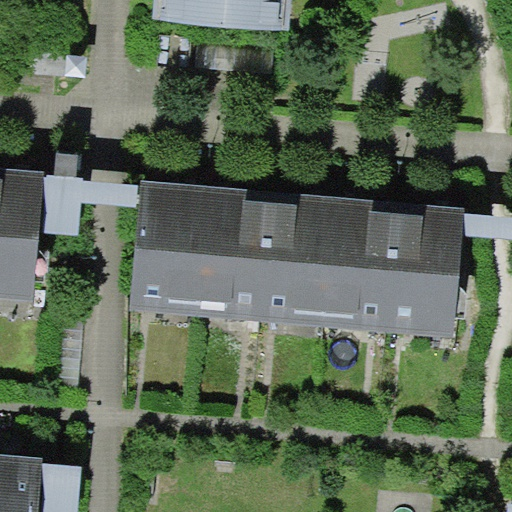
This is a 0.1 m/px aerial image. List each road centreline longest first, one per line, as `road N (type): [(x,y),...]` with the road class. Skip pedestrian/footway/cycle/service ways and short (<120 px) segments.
road 1 (residential): [(511,147),(108,113)]
road 2 (residential): [(96,511),(108,113)]
